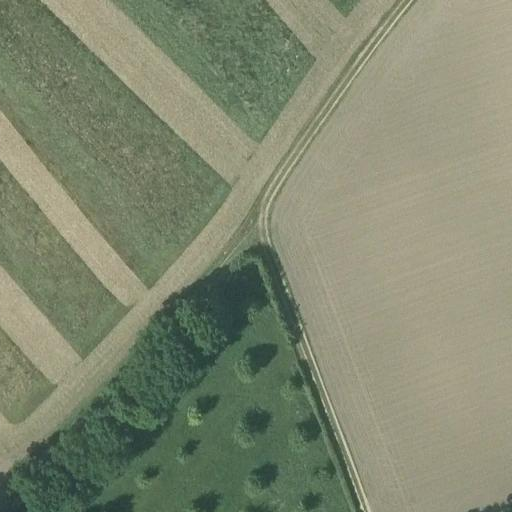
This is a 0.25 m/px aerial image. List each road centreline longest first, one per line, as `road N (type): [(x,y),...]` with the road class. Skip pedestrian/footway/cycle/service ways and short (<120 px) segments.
road 1 (track): [(406,0),(260,217),(0,496)]
road 2 (track): [(260,217),(363,511)]
